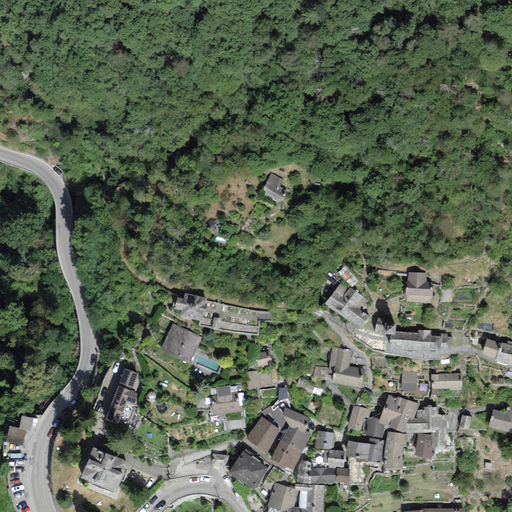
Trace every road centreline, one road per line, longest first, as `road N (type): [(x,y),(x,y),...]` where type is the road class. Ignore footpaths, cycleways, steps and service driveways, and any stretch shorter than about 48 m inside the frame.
road 1 (tertiary): [(46,511),(41,445),(85,368),(86,323),(58,188),(41,169),(0,152)]
road 2 (residential): [(289,473),(243,443),(223,446),(176,469),(215,474),(219,491)]
road 3 (residential): [(366,337),(411,356),(467,349),(511,367)]
